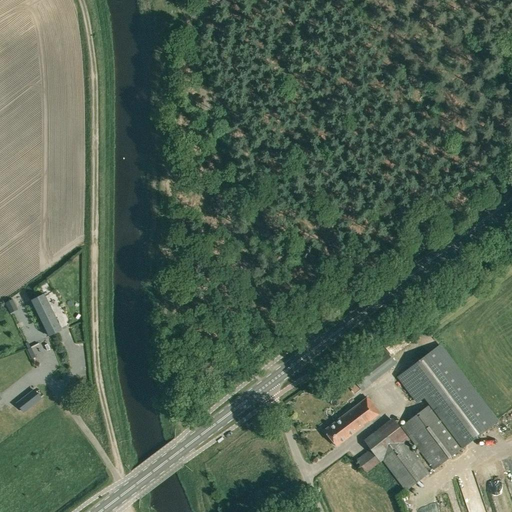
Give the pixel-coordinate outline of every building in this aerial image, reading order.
[(62,330),(45,298),(43,293),(35,297),(30,299),(49,337),(54,334),(61,331),(62,330)] [(12,299),(5,303),(10,313),(18,309),(12,299)] [(37,336),(43,332),(38,326),(32,330),(37,336)] [(429,405),(462,447),(497,421),(439,345),(398,376),(418,403),(424,398),(429,405)] [(356,392),(398,360),(390,350),(355,378),(352,374),(346,379),(356,392)] [(65,359),(51,369),(55,374),(69,365),(65,359)] [(40,396),(35,389),(17,403),(23,410),(40,396)] [(336,446),(380,413),(367,397),(324,430),(336,446)] [(429,405),(401,426),(434,469),(462,447),(429,405)] [(0,435),(22,422),(14,408),(0,416),(0,435)] [(60,440),(73,432),(62,416),(49,425),(60,440)] [(405,442),(383,459),(406,490),(429,473),(405,442)] [(357,460),(366,472),(379,462),(371,449),(357,460)] [(291,487),(278,494),(281,503),(291,498),(293,501),(298,499),(291,487)] [(466,496),(472,511),(479,511),(473,494),(466,496)]
